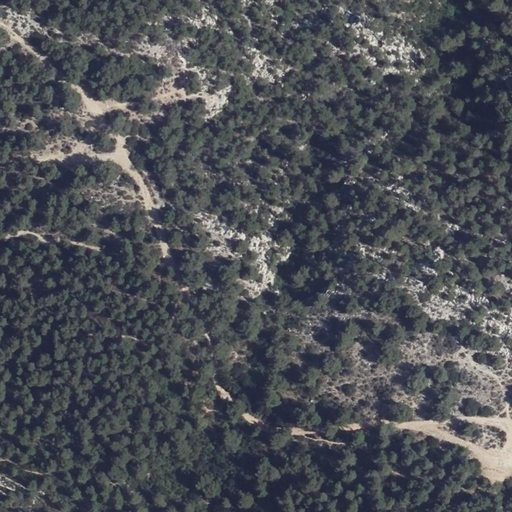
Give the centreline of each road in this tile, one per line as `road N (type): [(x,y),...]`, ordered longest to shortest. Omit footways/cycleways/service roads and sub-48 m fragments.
road 1 (track): [(304,432),(273,432),(227,401),(151,202),(104,124)]
road 2 (track): [(488,461),(506,459),(510,449),(511,436),(498,423),(410,425)]
road 3 (track): [(124,158),(0,164)]
